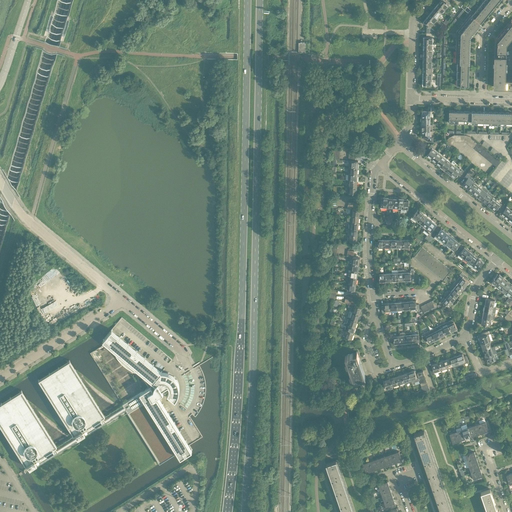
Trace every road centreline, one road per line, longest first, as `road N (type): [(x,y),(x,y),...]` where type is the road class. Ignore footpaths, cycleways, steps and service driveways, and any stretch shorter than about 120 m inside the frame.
road 1 (primary): [(247,0),(238,409),(227,511)]
road 2 (primary): [(244,511),(259,0)]
road 3 (unclassified): [(123,300),(29,222),(0,181)]
road 4 (residential): [(380,164),(497,259)]
road 5 (residential): [(511,237),(397,145)]
road 6 (unclassified): [(0,376),(123,300)]
road 7 (residential): [(373,295),(369,222),(380,164)]
